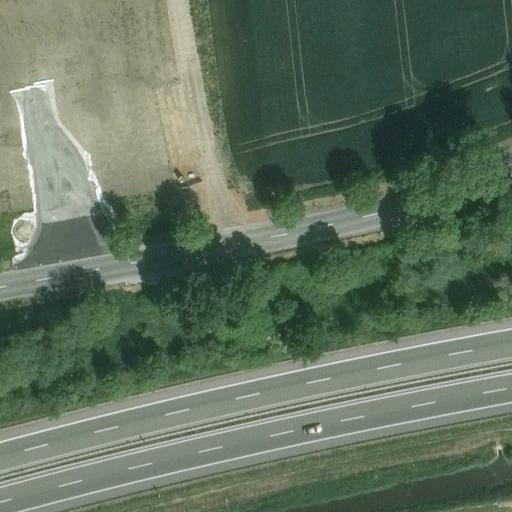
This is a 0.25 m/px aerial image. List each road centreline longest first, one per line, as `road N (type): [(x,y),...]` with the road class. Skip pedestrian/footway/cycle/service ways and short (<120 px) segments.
road 1 (tertiary): [(0,287),(323,225),(511,162)]
road 2 (motorway): [(0,502),(511,388)]
road 3 (motorway): [(511,344),(0,457)]
